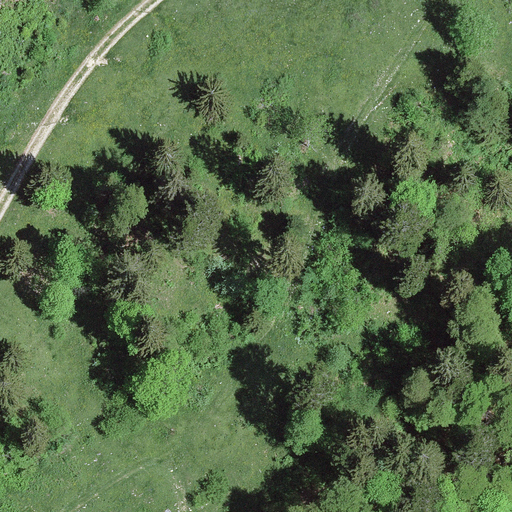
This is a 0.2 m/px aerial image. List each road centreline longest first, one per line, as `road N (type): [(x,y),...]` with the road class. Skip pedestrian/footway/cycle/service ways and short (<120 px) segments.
road 1 (track): [(172,458),(281,323),(287,255),(316,169),(430,0)]
road 2 (track): [(0,212),(79,73),(153,0)]
